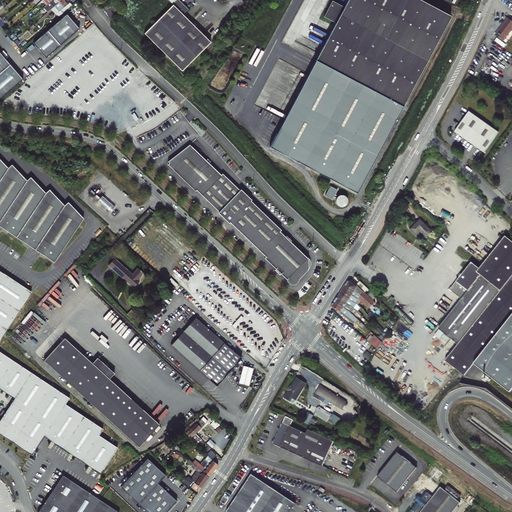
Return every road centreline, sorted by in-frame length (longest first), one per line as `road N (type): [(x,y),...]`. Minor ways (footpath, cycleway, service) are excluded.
road 1 (residential): [(84,0),(345,261)]
road 2 (secondary): [(309,329),(426,135)]
road 3 (primary): [(186,219),(97,141),(0,123)]
road 4 (motorway): [(485,477),(445,431),(442,408),(452,396),(474,392),(511,415)]
road 5 (residential): [(239,452),(345,487),(389,511)]
road 6 (primary): [(186,219),(300,331)]
road 7 (primary): [(304,324),(186,219)]
road 8 (secondary): [(420,129),(345,261)]
road 9 (secondary): [(426,135),(493,0)]
road 10 (secondary): [(485,0),(420,129)]
road 11 (primary): [(414,425),(309,329)]
road 12 (primary): [(305,336),(414,425)]
road 13 (secondary): [(300,331),(231,450)]
road 14 (secondary): [(239,452),(305,336)]
road 15 (unknown): [(97,16),(30,65),(3,42)]
